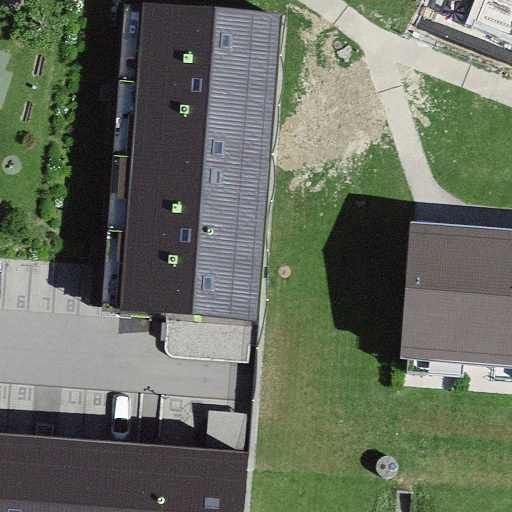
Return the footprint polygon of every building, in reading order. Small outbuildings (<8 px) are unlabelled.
[(269,164),(281,19),(137,7),(125,152),(269,164)] [(257,323),(269,164),(125,152),(113,312),(257,323)] [(400,356),(511,366),(511,231),(412,222),(400,356)] [(0,511),(87,511),(92,450),(0,443),(0,511)] [(87,511),(241,511),(245,462),(92,450),(87,511)]
